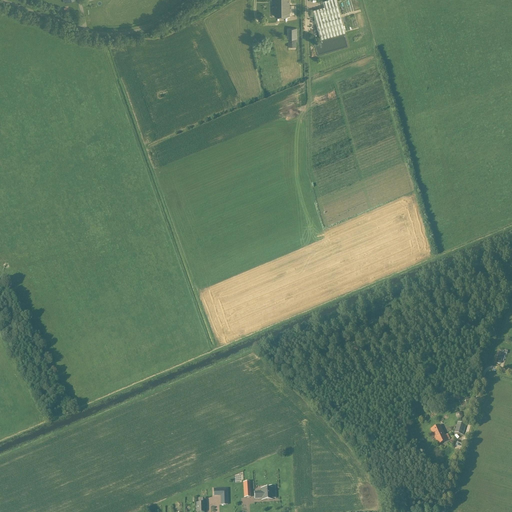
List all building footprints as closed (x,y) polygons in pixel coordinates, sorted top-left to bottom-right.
[(274,0),(275,16),(289,16),(289,0),(274,0)] [(320,39),(345,32),(337,4),(312,10),(320,39)] [(296,39),(297,39),(297,28),(287,29),(287,39),(288,39),(287,47),(296,47),(296,39)] [(463,435),(466,425),(458,422),(454,433),(463,435)] [(438,445),(447,440),(440,425),(431,430),(438,445)] [(270,492),(269,489),(261,489),(261,492),(254,493),(255,499),(262,499),(262,500),(266,500),(268,500),(273,500),(272,498),(275,498),(275,499),(276,499),(275,486),(274,486),(275,491),(270,492)] [(221,495),(221,499),(227,498),(227,489),(217,489),(218,496),(221,495)] [(203,511),(204,507),(205,507),(205,499),(200,499),(200,503),(196,503),(196,511),(203,511)]
